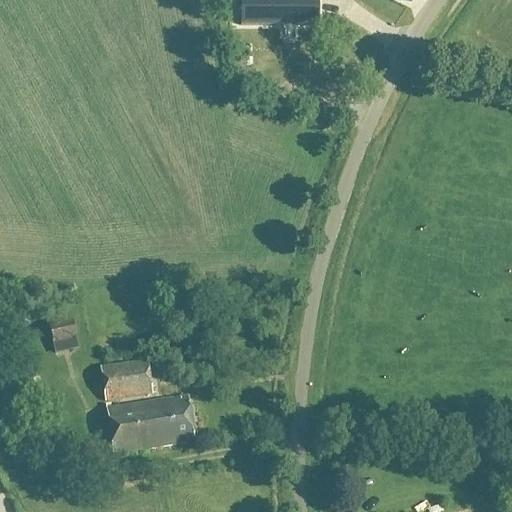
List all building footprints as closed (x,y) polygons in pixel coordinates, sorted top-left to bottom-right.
[(317,27),(317,0),(244,0),(244,27),(279,27),(279,22),(296,22),(296,27),(317,27)] [(78,349),(75,338),(71,323),(47,329),(51,344),(55,356),(78,349)] [(127,351),(112,354),(111,347),(95,350),(98,365),(128,360),(127,351)] [(147,362),(98,368),(103,403),(151,396),(147,362)] [(239,393),(235,380),(223,384),(226,396),(239,393)] [(105,411),(112,457),(194,444),(186,398),(105,411)]
